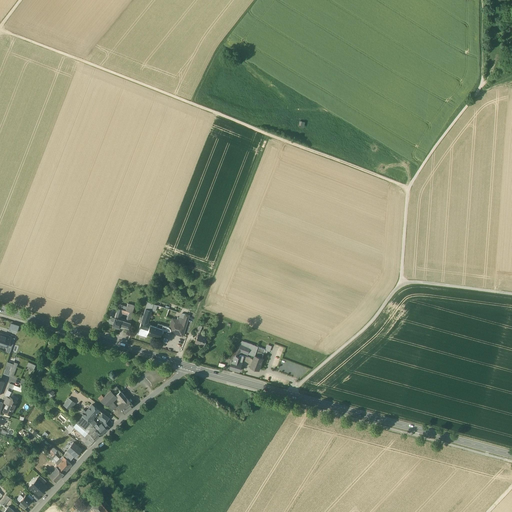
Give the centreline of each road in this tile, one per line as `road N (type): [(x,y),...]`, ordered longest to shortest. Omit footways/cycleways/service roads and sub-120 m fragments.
road 1 (track): [(0,29),(407,187)]
road 2 (track): [(481,0),(481,86),(407,187),(401,283)]
road 3 (unclassified): [(511,293),(401,283),(369,324),(289,394)]
road 4 (secondary): [(289,394),(511,454)]
road 5 (residential): [(34,511),(104,435),(187,366)]
road 6 (secondary): [(0,309),(187,366)]
